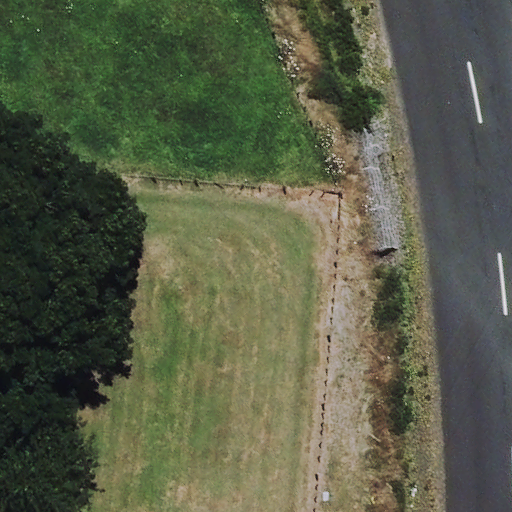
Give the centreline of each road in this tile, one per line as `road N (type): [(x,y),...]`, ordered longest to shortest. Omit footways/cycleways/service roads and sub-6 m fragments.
road 1 (unclassified): [(456,0),(511,180)]
road 2 (unclassified): [(511,351),(508,511)]
